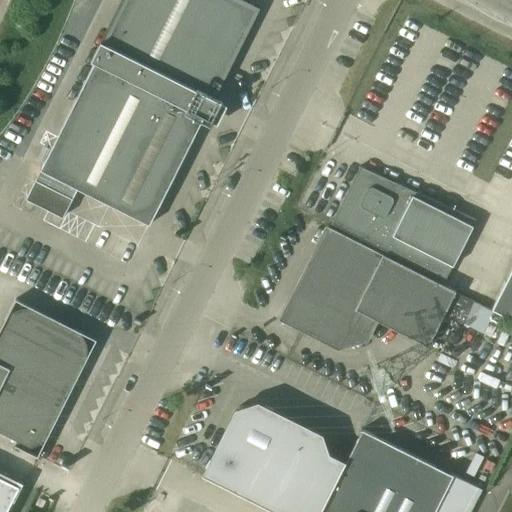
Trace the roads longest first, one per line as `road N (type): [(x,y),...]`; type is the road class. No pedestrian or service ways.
road 1 (unclassified): [(346,0),(86,511)]
road 2 (unknown): [(55,472),(113,330),(34,289),(0,282)]
